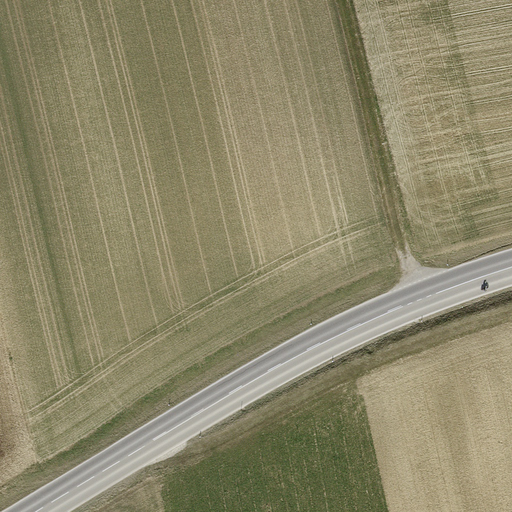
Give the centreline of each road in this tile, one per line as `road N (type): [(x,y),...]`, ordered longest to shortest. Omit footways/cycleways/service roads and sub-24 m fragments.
road 1 (primary): [(35,511),(348,331),(511,267)]
road 2 (track): [(511,313),(358,369),(167,469)]
road 3 (track): [(422,299),(343,0)]
